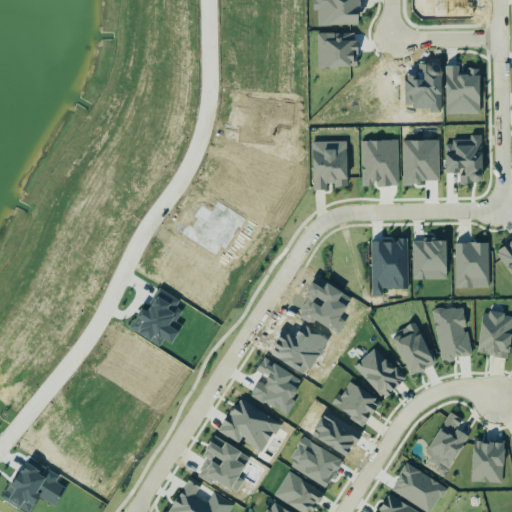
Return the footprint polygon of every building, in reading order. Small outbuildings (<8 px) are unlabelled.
[(359,0),(313,0),(313,11),(317,11),(318,26),(360,25),(359,0)] [(445,114),(480,115),(480,69),(466,69),(466,75),(459,75),(459,66),(445,66),(445,114)] [(361,141),(362,187),(375,187),(398,186),(397,140),(361,141)] [(312,143),(313,191),(327,191),(327,187),(342,186),(342,180),(348,180),(347,142),(312,143)] [(446,240),(412,241),(412,280),(447,279),(446,240)] [(407,241),(371,242),(371,296),(381,296),(381,289),(407,289),(407,241)] [(511,275),(511,241),(496,253),(511,275)] [(454,244),(455,288),(488,288),(487,243),(454,244)] [(432,311),(441,362),(453,361),(452,359),(471,355),(467,332),(466,332),(462,306),(432,311)] [(511,315),(482,312),(477,355),(508,358),(511,324),(511,315)] [(391,335),(409,377),(434,366),(417,325),(391,335)] [(405,379),(375,348),(354,368),(384,399),(405,379)] [(332,406),(365,427),(381,402),(349,381),(332,406)] [(456,430),(462,420),(449,412),(426,454),(450,468),(467,436),(456,430)] [(287,465),(326,488),(335,472),(337,472),(343,461),(304,438),(287,465)] [(503,483),(504,442),(473,440),(471,482),(503,483)] [(391,491),(425,511),(431,511),(446,488),(407,464),(391,491)] [(302,511),(314,511),(324,492),(286,473),(274,498),(302,511)] [(417,511),(388,494),(376,511),(417,511)] [(288,511),(271,503),(266,511),(288,511)]
